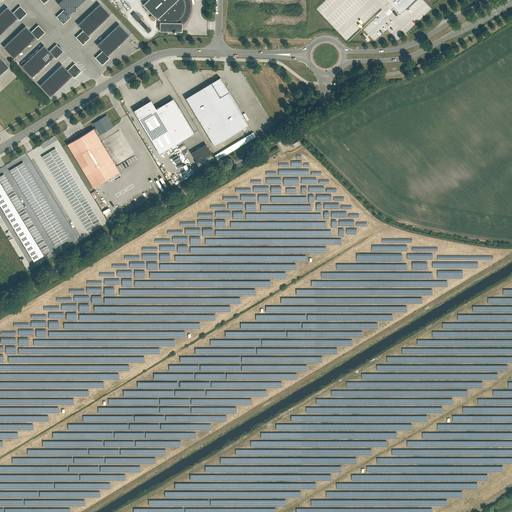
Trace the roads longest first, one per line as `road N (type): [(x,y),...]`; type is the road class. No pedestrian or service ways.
road 1 (unclassified): [(0,303),(316,114),(324,97)]
road 2 (tertiary): [(217,53),(151,57),(0,148)]
road 3 (tertiary): [(342,63),(418,53),(511,0)]
road 4 (tertiary): [(488,0),(407,46),(342,52)]
